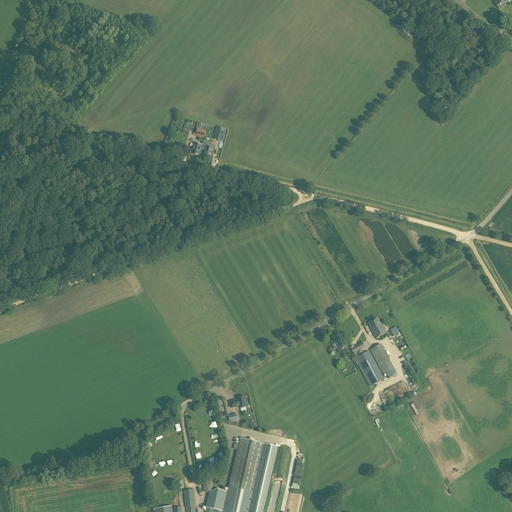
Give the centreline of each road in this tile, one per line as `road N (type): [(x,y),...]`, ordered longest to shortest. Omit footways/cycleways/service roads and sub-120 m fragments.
road 1 (unclassified): [(7,480),(93,461),(464,238),(511,190)]
road 2 (track): [(468,235),(0,117)]
road 3 (track): [(312,196),(0,313)]
